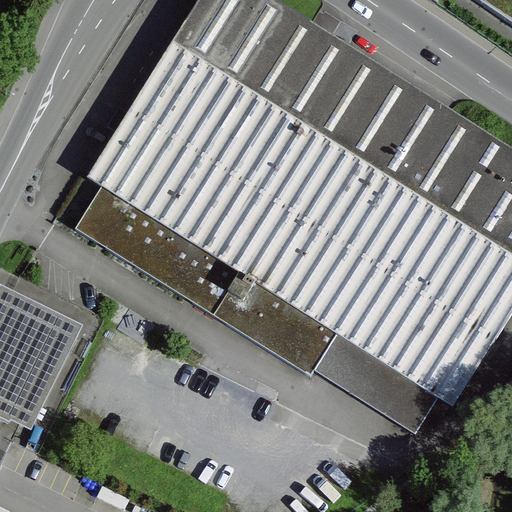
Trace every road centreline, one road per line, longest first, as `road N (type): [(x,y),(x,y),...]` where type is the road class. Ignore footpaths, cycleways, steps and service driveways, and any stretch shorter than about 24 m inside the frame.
road 1 (secondary): [(96,0),(0,189)]
road 2 (secondary): [(511,98),(366,0)]
